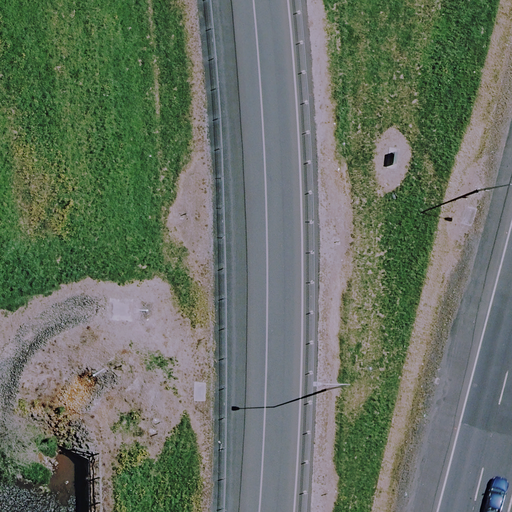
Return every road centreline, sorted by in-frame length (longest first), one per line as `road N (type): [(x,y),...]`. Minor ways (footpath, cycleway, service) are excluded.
road 1 (motorway): [(272,511),(281,186),(268,0)]
road 2 (motorway): [(475,511),(511,362)]
